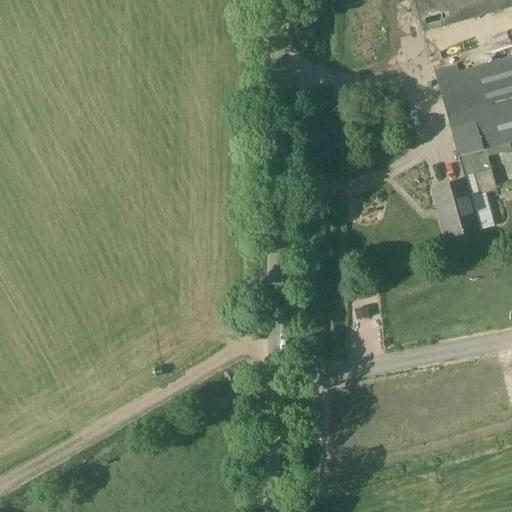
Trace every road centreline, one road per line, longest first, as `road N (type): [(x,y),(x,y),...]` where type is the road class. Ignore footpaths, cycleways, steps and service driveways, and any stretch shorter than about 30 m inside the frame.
road 1 (unclassified): [(282,511),(282,0)]
road 2 (track): [(0,491),(288,330)]
